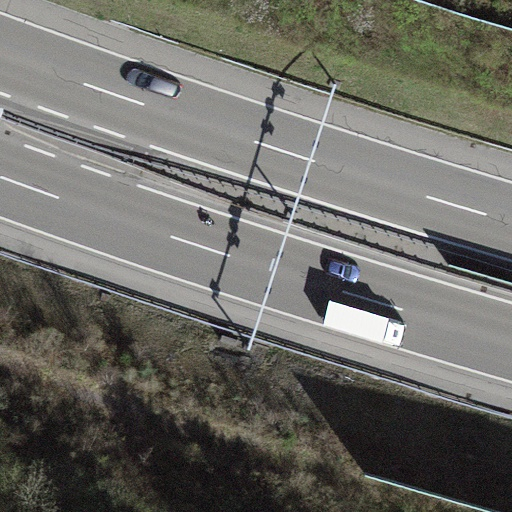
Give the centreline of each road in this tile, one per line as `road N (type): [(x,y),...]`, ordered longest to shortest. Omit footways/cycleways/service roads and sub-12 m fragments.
road 1 (motorway): [(511,220),(0,51)]
road 2 (motorway): [(0,179),(511,345)]
